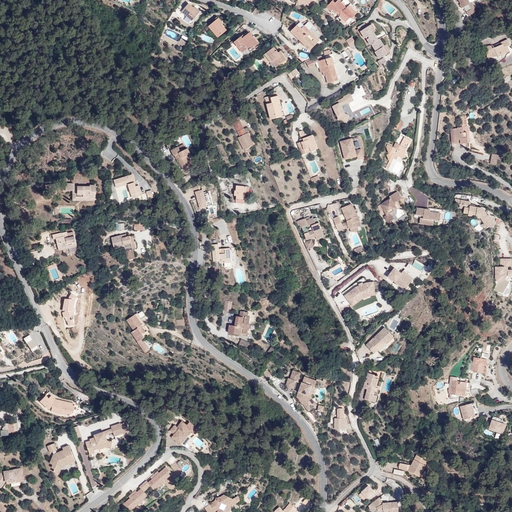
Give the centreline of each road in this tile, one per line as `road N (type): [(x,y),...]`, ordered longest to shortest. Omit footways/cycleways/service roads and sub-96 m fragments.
road 1 (residential): [(321,511),(321,456),(306,427),(195,336),(187,201),(119,134),(84,120),(16,144)]
road 2 (residential): [(323,511),(375,468),(350,414),(351,338),(288,214),(348,194)]
road 3 (residential): [(511,202),(485,187),(435,179),(428,159),(443,28),(436,0)]
road 4 (residential): [(61,363),(69,378),(128,401),(152,420),(152,449),(80,511)]
road 5 (residential): [(0,218),(61,363)]
